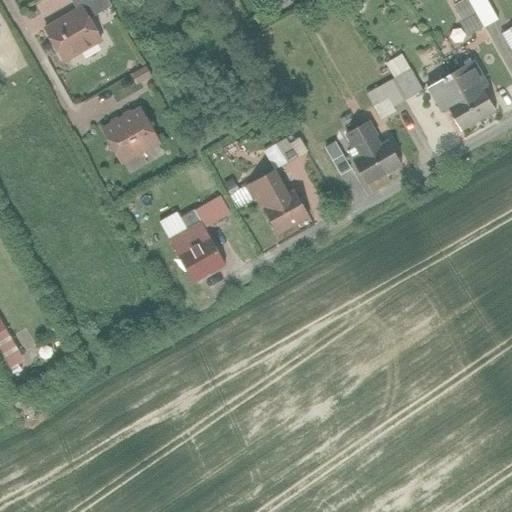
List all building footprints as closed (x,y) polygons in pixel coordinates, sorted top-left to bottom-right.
[(71,9),(66,0),(60,0),(59,1),(25,20),(44,56),(85,34),(71,9)] [(86,0),(58,0),(59,1),(60,0),(66,0),(71,9),(86,0)] [(459,0),(441,0),(438,2),(449,25),(468,15),(459,0)] [(475,0),(459,0),(468,15),(480,8),(475,0)] [(511,7),(493,17),(505,40),(494,46),(506,68),(511,65),(511,7)] [(405,80),(387,48),(370,57),(379,71),(390,90),(405,80)] [(470,75),(457,51),(432,65),(458,113),(479,102),(466,77),(470,75)] [(458,113),(432,65),(409,77),(423,102),(430,98),(442,121),(458,113)] [(379,71),(349,90),(355,99),(370,90),(376,99),(390,90),(379,71)] [(145,137),(124,96),(103,106),(125,147),(145,137)] [(125,147),(103,106),(83,117),(104,158),(125,147)] [(365,139),(351,115),(342,120),(369,168),(388,158),(375,134),(365,139)] [(369,168),(342,120),(331,126),(344,149),(335,154),(350,179),(369,168)] [(280,148),(270,132),(250,146),(260,161),(280,148)] [(260,164),(211,189),(219,203),(241,192),(248,206),(275,193),(260,164)] [(248,206),(260,229),(297,211),(286,187),(275,193),(248,206)] [(209,207),(201,192),(175,205),(184,221),(209,207)] [(181,216),(175,205),(164,211),(170,222),(181,216)] [(184,221),(181,216),(170,222),(151,234),(176,276),(206,259),(184,221)]
